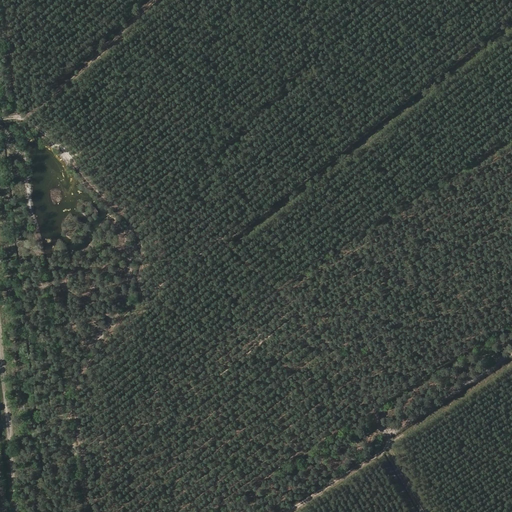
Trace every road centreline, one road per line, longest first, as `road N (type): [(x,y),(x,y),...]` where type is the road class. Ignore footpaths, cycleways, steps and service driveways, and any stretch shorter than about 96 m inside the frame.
road 1 (track): [(290,511),(511,356)]
road 2 (track): [(20,511),(0,296)]
